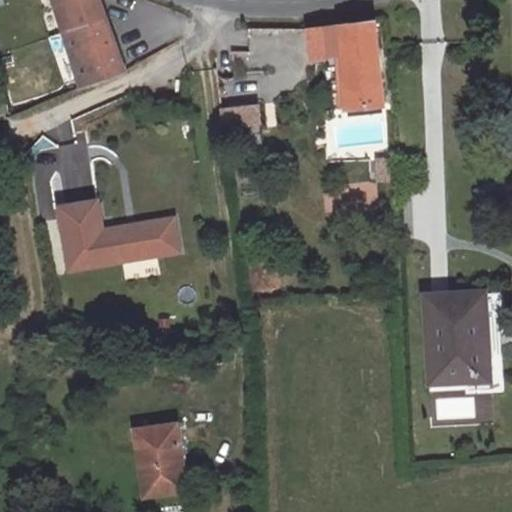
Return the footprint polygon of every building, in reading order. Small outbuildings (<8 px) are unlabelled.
[(51,0),(80,85),(120,73),(95,0),(51,0)] [(344,108),(380,105),(373,23),(359,24),(308,29),(311,59),(339,56),(344,108)] [(257,90),(219,95),(222,111),(260,106),(257,90)] [(378,181),(391,181),(391,158),(378,158),(378,181)] [(96,202),(58,209),(68,271),(141,259),(136,227),(101,233),(96,202)] [(175,221),(136,227),(141,259),(180,253),(175,221)] [(495,300),(440,302),(440,323),(432,324),(433,385),(473,383),(472,377),(498,376),(498,343),(481,344),(481,326),(496,326),(495,300)] [(469,417),(468,397),(437,399),(439,419),(469,417)] [(140,416),(144,486),(186,484),(183,416),(140,416)]
